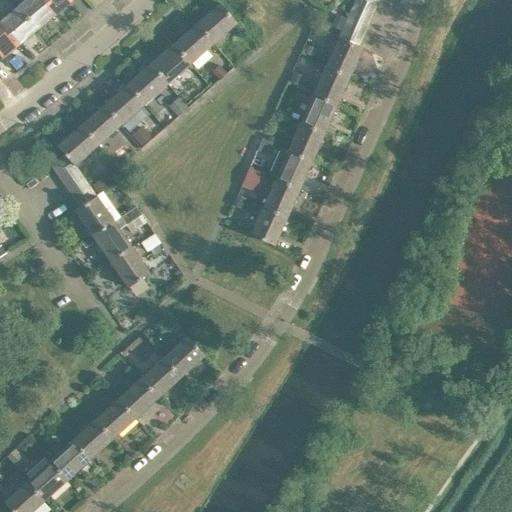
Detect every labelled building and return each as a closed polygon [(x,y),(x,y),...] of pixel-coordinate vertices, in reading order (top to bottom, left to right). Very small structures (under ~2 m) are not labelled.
[(25,0),(18,6),(37,29),(54,15),(42,0),(25,0)] [(72,0),(42,0),(54,15),(72,0)] [(379,0),(355,0),(354,3),(374,12),(379,0)] [(237,22),(220,2),(196,23),(214,43),(237,22)] [(349,14),(369,23),(374,12),(354,3),(349,14)] [(1,20),(20,43),(37,29),(18,6),(1,20)] [(346,18),(336,13),(331,25),(341,29),(346,18)] [(344,25),(364,34),(369,23),(349,14),(344,25)] [(0,20),(0,55),(2,58),(20,43),(1,20),(0,20)] [(173,43),(191,63),(214,43),(196,23),(173,43)] [(339,36),(359,46),(364,34),(344,25),(339,36)] [(362,47),(359,46),(339,36),(326,65),(350,76),(362,47)] [(150,63),(168,83),(191,63),(173,43),(150,63)] [(306,44),(303,52),(313,56),(316,48),(306,44)] [(127,84),(145,104),(168,83),(150,63),(127,84)] [(219,65),(212,71),(220,79),(227,73),(219,65)] [(314,93),(337,104),(350,76),(326,65),(314,93)] [(293,71),(289,80),(299,85),(303,76),(293,71)] [(286,82),(281,94),(293,99),(298,87),(286,82)] [(104,104),(122,124),(145,104),(127,84),(104,104)] [(301,121),(325,132),(337,104),(314,93),(301,121)] [(179,97),(168,106),(177,116),(188,107),(179,97)] [(81,124),(98,144),(122,124),(104,104),(81,124)] [(288,149),(312,160),(325,132),(301,121),(288,149)] [(58,145),(65,153),(66,153),(74,163),(75,164),(76,164),(98,144),(81,124),(58,145)] [(142,125),(131,134),(141,145),(151,136),(142,125)] [(262,138),(257,150),(267,154),(272,142),(262,138)] [(276,178),(300,188),(312,160),(288,149),(276,178)] [(66,153),(65,153),(51,163),(58,174),(74,163),(66,153)] [(66,185),(82,173),(76,164),(75,164),(74,163),(58,174),(66,185)] [(266,173),(251,166),(242,185),(257,191),(266,173)] [(73,195),(89,184),(82,173),(66,185),(73,195)] [(102,177),(92,185),(98,193),(108,185),(102,177)] [(263,206),(287,216),(300,188),(276,178),(263,206)] [(81,206),(97,195),(89,184),(73,195),(81,206)] [(241,208),(245,198),(236,194),(232,204),(241,208)] [(81,206),(76,210),(93,235),(114,221),(97,195),(81,206)] [(126,224),(141,214),(136,206),(121,216),(126,224)] [(250,234),(274,245),(287,216),(263,206),(250,234)] [(126,224),(131,232),(146,222),(141,214),(126,224)] [(110,261),(132,246),(114,221),(93,235),(110,261)] [(153,234),(141,242),(147,252),(160,243),(153,234)] [(127,287),(149,272),(132,246),(110,261),(127,287)] [(205,355),(187,335),(164,356),(181,376),(205,355)] [(141,377),(159,396),(181,376),(164,356),(141,377)] [(119,398),(136,417),(159,396),(141,377),(119,398)] [(96,418),(113,437),(136,417),(119,398),(96,418)] [(73,439),(90,458),(113,437),(96,418),(73,439)] [(49,434),(41,425),(34,431),(42,440),(49,434)] [(50,459),(67,479),(90,458),(73,439),(50,459)] [(14,448),(6,455),(17,468),(25,461),(14,448)] [(27,480),(45,499),(67,479),(50,459),(27,480)] [(4,501),(13,511),(30,511),(45,499),(27,480),(4,501)]
